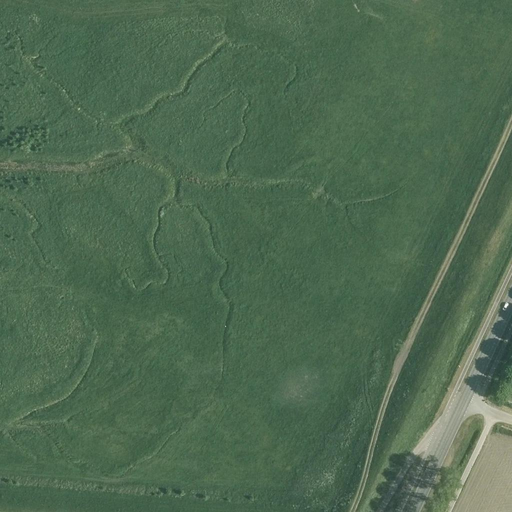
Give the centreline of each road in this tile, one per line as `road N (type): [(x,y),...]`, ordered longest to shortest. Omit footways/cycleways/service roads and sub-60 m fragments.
road 1 (track): [(353,511),(391,387),(511,124)]
road 2 (unclassified): [(379,511),(413,451),(463,404)]
road 3 (primary): [(410,511),(463,404)]
